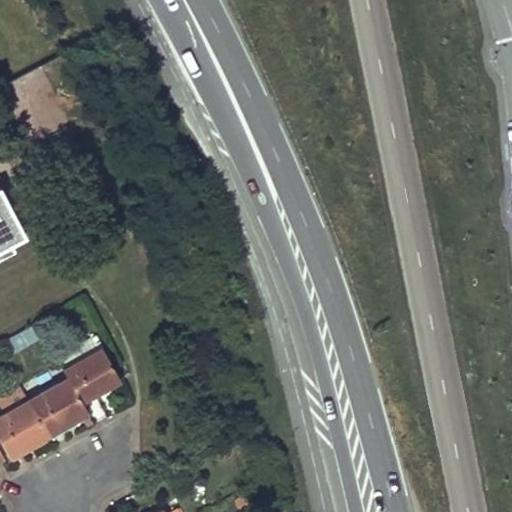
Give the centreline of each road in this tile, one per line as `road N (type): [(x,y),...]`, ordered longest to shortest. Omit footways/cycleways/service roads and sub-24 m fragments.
road 1 (primary): [(395,511),(355,347),(306,197),(211,0)]
road 2 (primary): [(172,0),(317,350),(353,511)]
